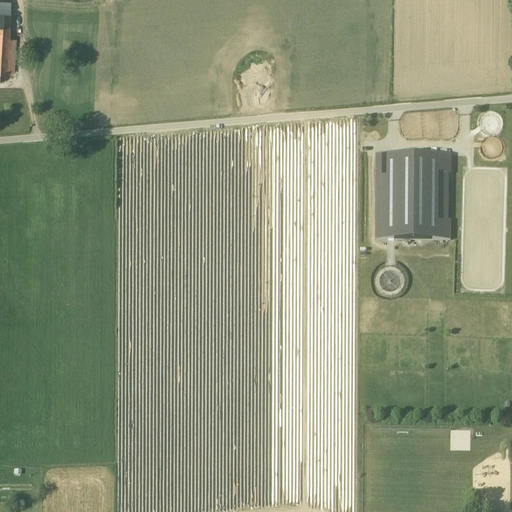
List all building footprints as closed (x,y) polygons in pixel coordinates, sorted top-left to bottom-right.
[(13,2),(0,0),(0,46),(9,47),(9,33),(0,32),(0,12),(12,13),(13,2)] [(28,42),(120,40),(119,3),(27,4),(28,42)] [(11,34),(12,13),(0,12),(0,32),(9,33),(11,34)] [(13,34),(11,34),(9,33),(9,47),(0,46),(0,84),(1,74),(11,74),(11,67),(12,67),(14,39),(12,39),(13,34)] [(63,80),(84,78),(83,66),(62,68),(63,80)] [(32,71),(32,89),(51,88),(51,71),(32,71)] [(451,166),(451,161),(451,156),(382,156),(381,241),(450,241),(450,222),(443,222),(444,175),(451,175),(451,166)]
